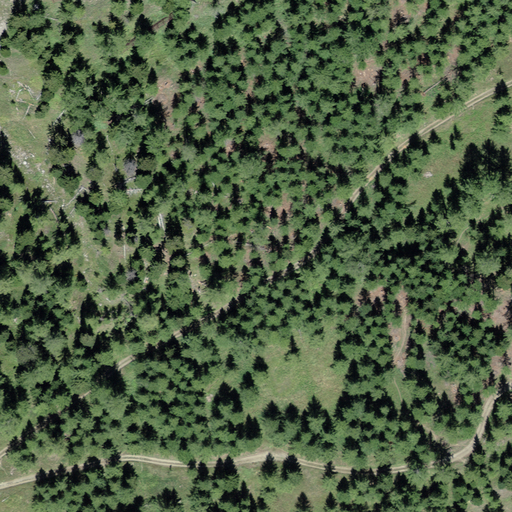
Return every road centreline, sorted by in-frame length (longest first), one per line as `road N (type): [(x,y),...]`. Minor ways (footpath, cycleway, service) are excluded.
road 1 (track): [(511,81),(426,128),(363,181),(304,259),(143,351),(0,456)]
road 2 (track): [(0,486),(129,457),(253,459),(361,472),(415,469),(457,455)]
